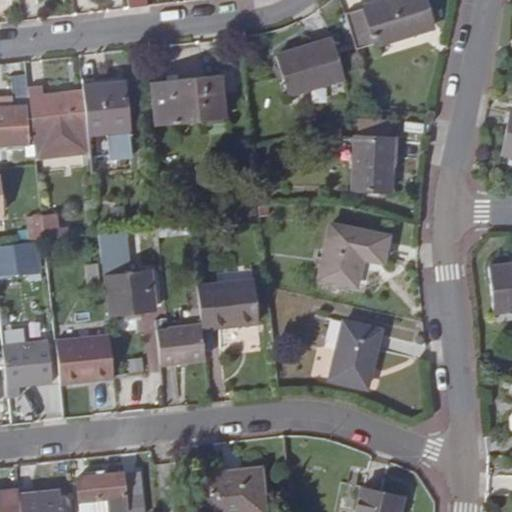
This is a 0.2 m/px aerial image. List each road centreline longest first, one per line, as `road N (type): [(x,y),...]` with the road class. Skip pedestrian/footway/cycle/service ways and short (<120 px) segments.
road 1 (residential): [(465,461),(324,418),(0,442)]
road 2 (residential): [(0,47),(237,20),(300,0)]
road 3 (residential): [(450,212),(447,272),(465,461)]
road 4 (residential): [(489,0),(450,212)]
